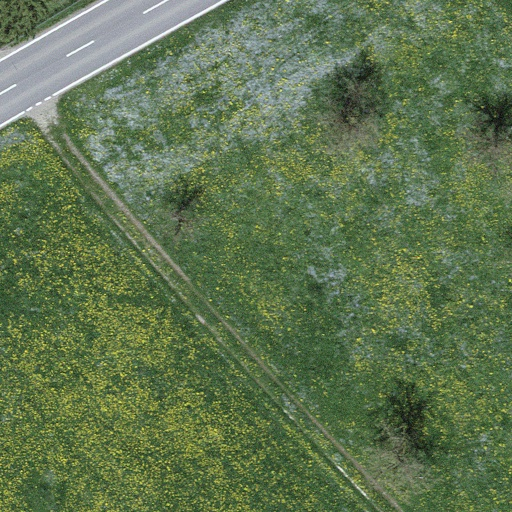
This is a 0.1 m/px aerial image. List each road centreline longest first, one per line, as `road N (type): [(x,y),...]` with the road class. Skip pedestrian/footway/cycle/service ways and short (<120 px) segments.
road 1 (track): [(409,511),(60,140),(26,78)]
road 2 (tertiary): [(167,0),(0,94)]
